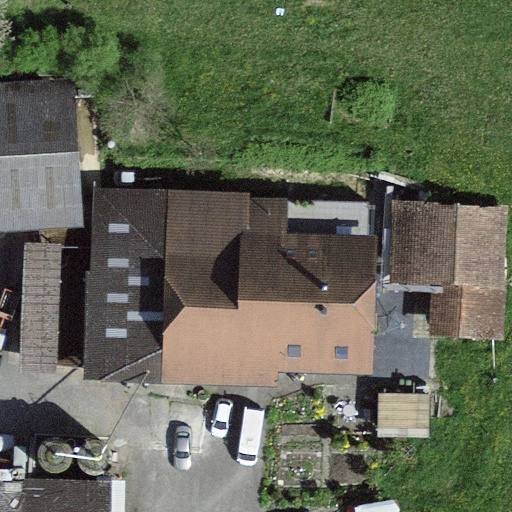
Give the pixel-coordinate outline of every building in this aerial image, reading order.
[(0,87),(0,239),(82,234),(73,83),(0,87)] [(288,198),(94,191),(91,274),(86,274),(82,384),(279,391),(279,379),(373,382),(378,241),(286,238),(288,198)] [(503,345),(509,208),(393,202),(389,288),(431,290),(429,341),(503,345)] [(57,377),(63,247),(26,245),(20,376),(57,377)] [(377,442),(430,441),(430,397),(377,398),(377,442)] [(125,511),(126,486),(0,481),(0,511),(125,511)]
